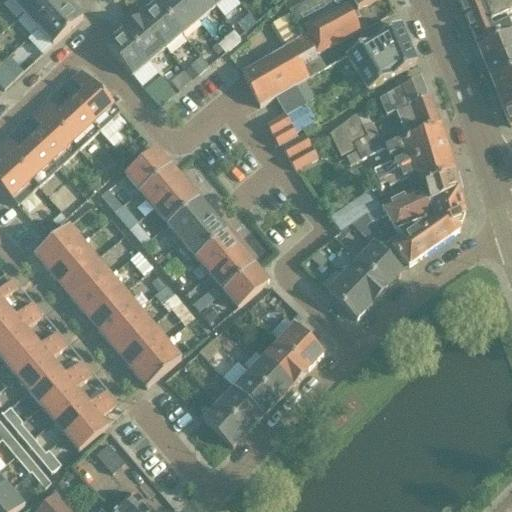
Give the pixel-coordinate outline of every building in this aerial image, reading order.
[(41,0),(9,0),(9,1),(23,17),(41,0)] [(62,0),(41,0),(23,17),(38,33),(67,5),(62,0)] [(198,25),(177,0),(163,0),(155,7),(181,38),(198,25)] [(205,0),(177,0),(198,25),(214,11),(205,0)] [(205,0),(214,11),(227,0),(205,0)] [(303,40),(283,51),(242,76),(260,111),(309,82),(301,66),(316,58),(360,34),(346,8),(335,14),(328,0),(315,0),(289,14),(290,16),(289,17),(303,40)] [(352,0),(357,11),(384,0),(352,0)] [(511,0),(457,0),(455,1),(466,29),(476,48),(511,31),(511,21),(507,24),(504,16),(511,12),(511,0)] [(83,22),(67,5),(38,33),(53,49),(83,22)] [(155,7),(139,21),(165,52),(181,38),(155,7)] [(303,40),(289,17),(270,29),(283,51),(303,40)] [(139,21),(122,35),(148,66),(165,52),(139,21)] [(394,56),(396,59),(409,51),(400,28),(347,59),(358,77),(394,56)] [(232,50),(240,43),(240,41),(234,34),(225,41),(232,50)] [(148,66),(122,35),(105,49),(131,80),(148,66)] [(511,54),(511,36),(478,52),(484,67),(511,54)] [(216,47),(212,50),(217,57),(222,53),(217,48),(216,47)] [(396,59),(394,56),(358,77),(368,96),(416,67),(409,51),(396,59)] [(511,54),(484,67),(491,83),(511,73),(511,54)] [(208,71),(200,61),(189,71),(197,80),(208,71)] [(1,66),(0,67),(0,88),(4,93),(16,82),(3,66),(2,67),(1,66)] [(511,73),(491,83),(497,99),(511,92),(511,73)] [(71,106),(99,135),(119,116),(80,74),(72,82),(83,94),(71,106)] [(183,75),(171,85),(180,95),(192,85),(184,75),(183,75)] [(160,80),(144,94),(145,95),(159,112),(160,111),(160,112),(176,99),(160,80)] [(395,117),(429,102),(421,80),(379,104),(385,120),(394,116),(395,117)] [(300,88),(279,100),(290,118),(311,106),(300,88)] [(511,92),(497,99),(504,115),(511,111),(511,92)] [(429,102),(395,117),(397,122),(378,131),(381,140),(391,135),(391,136),(434,116),(429,102)] [(99,135),(71,106),(59,117),(48,104),(39,112),(79,154),(99,135)] [(59,173),(79,154),(39,112),(31,119),(43,132),(31,143),(59,173)] [(364,113),(358,118),(363,129),(369,141),(371,143),(371,144),(379,140),(372,125),(371,126),(364,113)] [(434,116),(391,136),(394,142),(388,145),(387,143),(382,145),(385,152),(402,145),(403,146),(439,129),(434,116)] [(275,137),(293,127),(287,117),(269,127),(275,137)] [(363,129),(358,118),(329,138),(340,160),(355,151),(356,152),(356,151),(354,147),(369,141),(363,129)] [(282,149),(300,138),(293,127),(275,137),(282,149)] [(402,145),(385,152),(389,160),(401,154),(404,161),(370,175),(374,184),(446,153),(439,129),(403,146),(402,145)] [(287,160),(311,150),(304,138),(281,151),(287,160)] [(0,148),(0,149),(39,191),(59,173),(31,143),(19,154),(7,141),(0,148)] [(371,143),(369,141),(354,147),(356,151),(356,152),(357,153),(357,155),(358,155),(371,146),(370,145),(371,144),(371,143)] [(373,148),(377,156),(382,153),(379,145),(373,148)] [(357,155),(357,153),(346,160),(350,170),(377,156),(373,148),(372,149),(371,146),(358,155),(357,155)] [(0,190),(18,210),(39,191),(0,149),(0,167),(2,169),(0,170),(0,190)] [(318,161),(311,150),(287,160),(295,175),(318,161)] [(446,153),(374,184),(378,192),(407,181),(407,179),(415,175),(420,189),(453,175),(446,153)] [(141,197),(172,171),(157,154),(126,180),(141,197)] [(172,171),(141,197),(155,214),(186,187),(172,171)] [(420,189),(411,193),(416,206),(428,200),(430,206),(458,194),(453,175),(420,189)] [(411,193),(407,185),(376,200),(381,207),(411,193)] [(186,187),(155,214),(169,230),(199,204),(186,187)] [(386,217),(398,236),(436,222),(437,227),(464,214),(458,194),(430,206),(428,200),(416,206),(411,193),(381,207),(386,217)] [(213,220),(199,204),(169,230),(182,246),(213,220)] [(359,207),(330,223),(338,236),(349,229),(365,220),(359,207)] [(365,215),(366,217),(371,226),(382,220),(386,217),(381,207),(365,215)] [(436,222),(398,236),(385,246),(409,270),(459,234),(465,217),(464,214),(437,227),(436,222)] [(227,237),(213,220),(182,246),(196,263),(227,237)] [(48,276),(83,246),(69,229),(34,259),(48,276)] [(227,237),(196,263),(209,278),(240,252),(227,237)] [(83,246),(48,276),(62,292),(97,263),(83,246)] [(350,272),(380,300),(403,276),(373,248),(350,272)] [(254,268),(240,252),(209,278),(223,294),(254,268)] [(139,256),(130,263),(144,280),(153,272),(139,256)] [(97,263),(62,292),(76,309),(111,279),(97,263)] [(254,268),(223,294),(239,313),(270,286),(254,268)] [(380,300),(350,272),(328,295),(357,324),(380,300)] [(111,279),(76,309),(90,325),(125,296),(111,279)] [(2,305),(19,290),(13,283),(0,293),(0,319),(8,313),(2,305)] [(166,290),(154,300),(162,309),(174,299),(166,290)] [(139,312),(125,296),(90,325),(104,342),(139,312)] [(8,313),(0,319),(0,344),(37,313),(32,307),(15,321),(8,313)] [(139,312),(104,342),(118,358),(153,329),(139,312)] [(43,320),(37,313),(0,344),(0,361),(4,366),(33,342),(27,334),(43,320)] [(167,345),(153,329),(118,358),(132,375),(167,345)] [(295,330),(264,362),(293,390),(324,358),(295,330)] [(33,342),(4,366),(16,381),(62,343),(56,336),(40,350),(33,342)] [(213,341),(198,356),(206,365),(221,350),(213,341)] [(68,350),(62,343),(16,381),(28,396),(58,371),(52,363),(68,350)] [(181,362),(167,345),(132,375),(146,392),(181,362)] [(293,390),(264,362),(234,393),(263,421),(293,390)] [(58,371),(28,396),(41,411),(87,372),(81,365),(65,379),(58,371)] [(93,379),(87,372),(41,411),(53,425),(83,400),(77,393),(93,379)] [(263,421),(234,393),(204,424),(233,452),(263,421)] [(90,409),(83,400),(53,425),(65,440),(112,401),(106,395),(90,409)] [(117,408),(112,401),(65,440),(78,455),(108,430),(101,422),(117,408)] [(22,426),(10,412),(3,418),(15,432),(21,428),(22,426)] [(0,426),(0,445),(2,444),(9,438),(0,426)] [(27,447),(33,442),(21,428),(15,432),(27,447)] [(2,444),(16,461),(23,454),(9,438),(2,444)] [(45,457),(33,442),(27,447),(39,462),(45,457)] [(108,448),(95,458),(112,478),(124,467),(108,448)] [(23,454),(16,461),(30,477),(31,476),(37,471),(23,454)] [(39,462),(52,477),(61,469),(49,454),(45,457),(39,462)] [(31,476),(45,492),(51,487),(37,471),(31,476)] [(0,481),(0,501),(10,494),(0,481)] [(10,494),(0,501),(0,511),(22,511),(24,511),(10,494)] [(71,511),(56,496),(43,508),(47,511),(71,511)] [(120,511),(148,511),(134,498),(120,511)]
